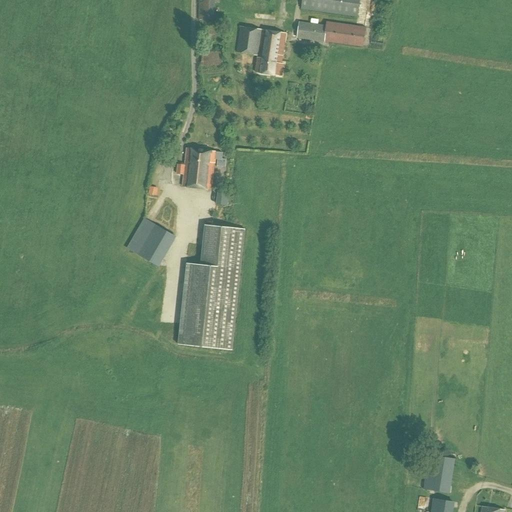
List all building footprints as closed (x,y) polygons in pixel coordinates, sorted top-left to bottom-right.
[(214,20),(214,0),(198,0),(198,20),(214,20)] [(357,17),(359,0),(302,0),(301,9),(357,17)] [(365,27),(326,22),(326,26),(300,22),(297,38),(362,47),(365,27)] [(281,64),(286,34),(240,27),(237,52),(259,56),(259,59),(257,58),(257,61),(256,73),(282,76),(284,64),(281,64)] [(201,66),(222,66),(222,52),(201,53),(201,66)] [(226,160),(222,159),(223,153),(217,152),(187,149),(185,165),(177,165),(176,174),(184,175),(183,186),(212,190),(214,163),(216,163),(216,160),(218,160),(217,166),(225,167),(226,160)] [(158,188),(150,187),(148,194),(156,196),(158,188)] [(227,206),(228,194),(217,192),(216,204),(227,206)] [(159,267),(177,237),(144,218),(127,248),(159,267)] [(232,350),(245,229),(205,225),(201,265),(187,264),(178,345),(232,350)] [(455,459),(429,455),(427,462),(454,466),(455,459)] [(449,494),(451,487),(424,482),(423,489),(449,494)] [(453,511),(455,502),(433,498),(430,511),(453,511)]
